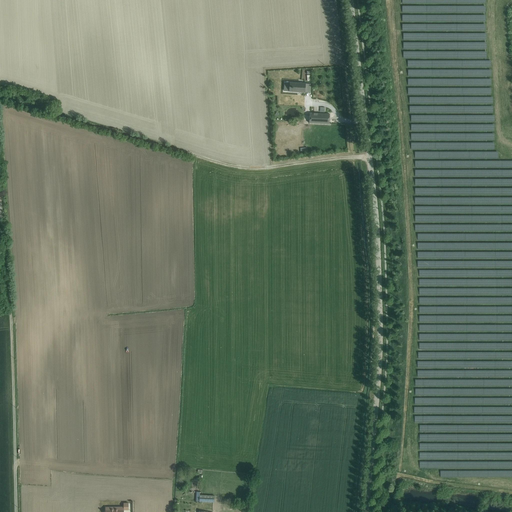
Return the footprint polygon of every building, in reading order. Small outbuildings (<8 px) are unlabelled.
[(305,92),(306,83),(284,82),(284,91),(305,92)] [(310,113),(309,123),(329,124),(330,114),(310,113)] [(432,193),(511,193),(511,178),(433,178),(433,177),(416,177),(416,195),(432,195),(432,193)] [(432,204),(432,202),(511,202),(511,197),(432,197),(432,196),(416,195),(416,204),(432,204)] [(500,270),(483,271),(484,267),(511,266),(511,241),(418,243),(418,255),(430,255),(418,288),(497,316),(511,315),(511,269),(506,270),(511,276),(511,278),(502,288),(495,285),(500,270)] [(196,492),(196,501),(215,502),(215,495),(200,495),(200,492),(196,492)] [(123,507),(106,507),(105,511),(124,511),(124,510),(128,510),(128,503),(123,503),(123,507)]
